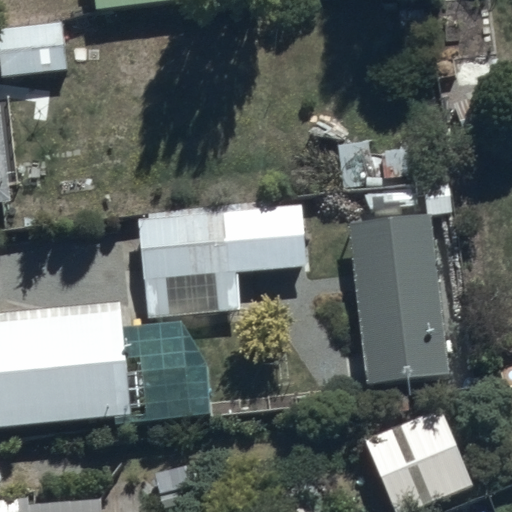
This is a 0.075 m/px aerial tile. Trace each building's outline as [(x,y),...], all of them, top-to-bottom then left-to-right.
[(91,0),(95,26),(206,13),(204,0),(91,0)] [(60,29),(0,36),(0,71),(2,89),(66,80),(60,29)] [(0,130),(0,221),(11,220),(0,130)] [(237,282),(302,274),(294,212),(249,218),(250,228),(235,230),(237,282)] [(232,230),(137,234),(148,327),(235,324),(232,230)] [(430,231),(349,240),(368,398),(449,389),(430,231)] [(0,443),(116,434),(117,442),(212,432),(207,377),(182,339),(181,330),(115,334),(114,323),(0,328),(0,443)] [(439,423),(362,457),(387,511),(445,511),(474,499),(439,423)]
